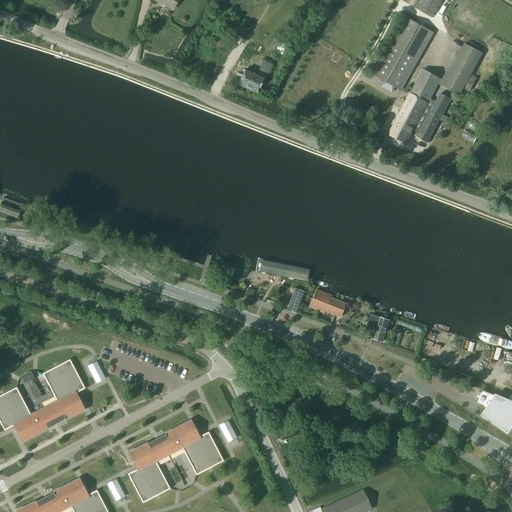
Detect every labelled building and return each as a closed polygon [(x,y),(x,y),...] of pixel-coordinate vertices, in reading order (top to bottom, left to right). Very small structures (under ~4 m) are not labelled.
[(155,0),(172,10),(176,3),(177,0),(155,0)] [(441,0),(422,0),(418,8),(432,16),(441,0)] [(433,33),(405,17),(372,75),(401,91),(433,33)] [(465,44),(441,86),(459,96),(462,89),(469,93),(476,79),(470,76),(482,54),(465,44)] [(264,59),(259,69),(267,73),(269,73),(272,66),(270,65),(271,63),(264,59)] [(238,85),(257,93),(264,79),(244,70),(238,85)] [(423,70),(406,102),(389,134),(406,143),(415,128),(430,100),(441,80),(423,70)] [(497,98),(486,92),(482,98),(494,104),(497,98)] [(418,134),(417,137),(427,143),(438,122),(444,125),(446,120),(441,117),(450,101),(455,104),(457,101),(449,96),(447,100),(439,95),(435,103),(418,134)] [(465,131),(462,138),(474,144),(477,137),(465,131)] [(1,203),(0,205),(0,211),(17,218),(19,210),(21,205),(3,198),(1,203)] [(255,273),(307,284),(310,269),(258,258),(255,273)] [(247,289),(245,296),(252,298),(254,292),(247,289)] [(294,290),(290,301),(299,304),(303,293),(294,290)] [(312,299),(309,307),(324,313),(325,311),(340,318),(346,305),(330,298),(331,296),(316,290),(312,299)] [(373,339),(383,342),(382,342),(389,321),(390,321),(381,318),(371,315),(367,325),(367,326),(377,329),(374,339),(373,339)] [(16,388),(0,396),(0,422),(4,431),(14,425),(22,441),(55,424),(83,410),(74,394),(84,389),(69,360),(42,374),(57,402),(31,416),(16,388)] [(96,363),(89,367),(97,382),(104,379),(96,363)] [(501,399),(482,391),(477,403),(489,408),(491,409),(498,406),(501,399)] [(511,399),(495,393),(481,415),(507,433),(511,426),(511,399)] [(190,422),(129,453),(137,469),(128,474),(143,503),(170,489),(155,461),(181,447),(196,475),(223,461),(208,432),(198,437),(190,422)] [(227,422),(220,426),(228,442),(235,438),(227,422)] [(78,480),(18,511),(17,511),(56,511),(70,505),(73,511),(107,511),(96,491),(86,496),(78,480)] [(115,481),(108,484),(116,500),(124,496),(115,481)] [(363,491),(321,511),(364,511),(371,509),(365,496),(363,491)]
